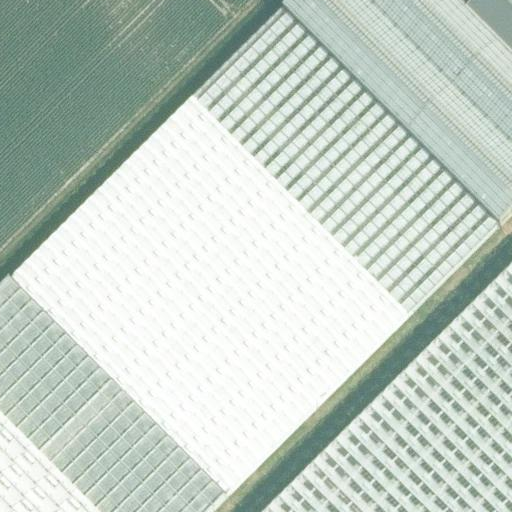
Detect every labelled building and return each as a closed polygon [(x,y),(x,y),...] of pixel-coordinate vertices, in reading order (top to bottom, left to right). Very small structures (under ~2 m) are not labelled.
[(296,0),(286,11),(502,228),(511,217),(511,58),(467,13),(479,0),(296,0)] [(511,0),(479,0),(467,13),(511,58),(511,0)] [(11,283),(228,501),(502,228),(286,11),(11,283)] [(511,511),(511,265),(264,511),(511,511)] [(0,511),(216,511),(228,501),(11,283),(10,282),(0,292),(0,511)]
